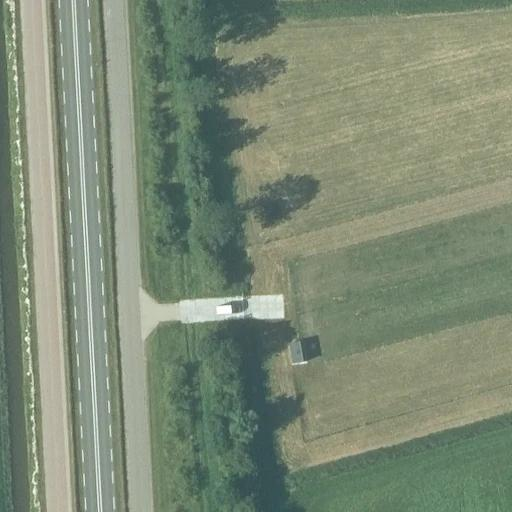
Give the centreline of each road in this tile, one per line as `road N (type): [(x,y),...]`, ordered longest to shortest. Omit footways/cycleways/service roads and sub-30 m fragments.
road 1 (unclassified): [(30,0),(59,511)]
road 2 (primary): [(101,511),(72,0)]
road 3 (unclassified): [(113,0),(139,511)]
